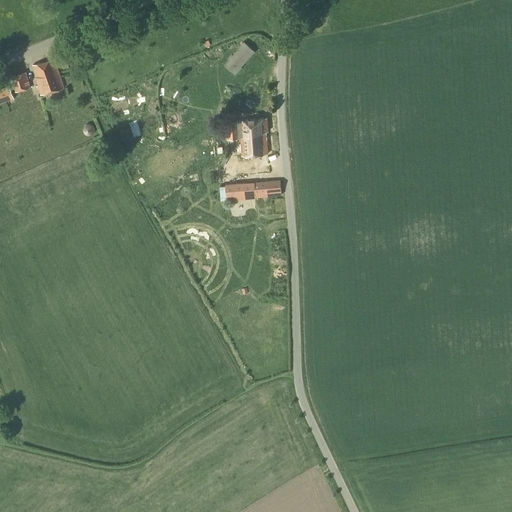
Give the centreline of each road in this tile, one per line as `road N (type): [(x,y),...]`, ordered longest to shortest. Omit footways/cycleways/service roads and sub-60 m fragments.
road 1 (unclassified): [(353,511),(301,403),(295,373),(280,129),(285,0)]
road 2 (unclassified): [(0,67),(154,0)]
